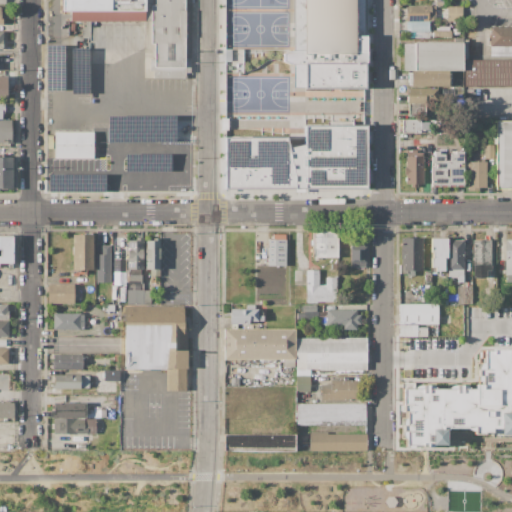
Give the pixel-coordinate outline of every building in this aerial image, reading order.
[(63,0),(184,0),(184,58),(189,58),(189,72),(186,72),(186,77),(153,77),(153,71),(150,71),(150,59),(154,59),(154,43),(151,43),(151,21),(70,21),(70,10),(63,10),(63,0)] [(292,0),(364,0),(364,36),(366,36),(366,66),(364,66),(364,89),(290,89),(290,63),(280,63),(280,52),(292,52),(292,0)] [(406,6),(431,6),(436,6),(436,21),(429,21),(406,21),(406,6)] [(447,6),(462,6),(462,22),(447,22),(447,6)] [(406,21),(429,21),(429,32),(406,32),(406,21)] [(511,27),(511,46),(490,46),(490,27),(511,27)] [(414,42),(463,42),(463,54),(463,71),(403,71),(403,44),(414,44),(414,42)] [(465,59),(511,59),(511,87),(465,87),(465,59)] [(448,71),(448,86),(411,86),(411,71),(448,71)] [(408,88),(437,88),(437,101),(426,101),(426,116),(408,116),(408,103),(408,88)] [(402,119),(421,119),(421,129),(415,129),(415,133),(402,133),(402,119)] [(0,120),(11,120),(11,128),(13,128),(13,144),(1,144),(1,143),(0,143),(0,120)] [(511,121),(511,189),(495,189),(495,121),(511,121)] [(222,190),(222,135),(229,135),(229,138),(285,138),(288,148),(306,144),(306,126),(328,126),(328,122),(352,122),(352,124),(368,124),(368,190),(222,190)] [(148,130),(190,130),(190,145),(148,145),(148,130)] [(122,159),(114,159),(114,131),(122,131),(122,159)] [(138,131),(138,162),(135,162),(135,165),(122,165),(122,160),(123,160),(123,131),(138,131)] [(54,132),(94,132),(94,158),(54,158),(54,132)] [(483,145),(494,145),(494,159),(483,159),(483,145)] [(463,186),(431,186),(431,167),(436,167),(436,164),(431,164),(431,156),(434,156),(434,151),(439,151),(439,154),(445,154),(445,160),(450,160),(450,154),(455,154),(455,151),(463,151),(463,186)] [(423,156),(423,183),(416,183),(416,187),(412,187),(412,183),(405,183),(405,175),(405,167),(405,156),(407,156),(407,152),(421,152),(421,156),(423,156)] [(148,153),(190,153),(190,169),(148,169),(148,153)] [(0,157),(12,157),(12,189),(0,189),(0,157)] [(485,187),(477,187),(477,190),(467,190),(467,182),(468,182),(468,171),(464,171),(464,160),(470,160),(470,162),(485,162),(485,187)] [(148,170),(190,170),(190,186),(148,186),(148,170)] [(92,175),(134,175),(134,191),(92,191),(92,175)] [(48,176),(90,176),(90,191),(48,191),(48,176)] [(313,232),(337,232),(337,258),(313,258),(313,232)] [(72,234),(93,234),(93,270),(72,270),(72,234)] [(287,239),(287,265),(267,265),(267,239),(272,239),(272,234),(286,234),(286,239),(287,239)] [(0,236),(12,236),(12,263),(0,263),(0,236)] [(127,240),(136,240),(136,238),(143,238),(143,269),(140,269),(128,269),(127,269),(127,240)] [(145,240),(153,240),(153,238),(159,238),(159,269),(150,269),(144,269),(145,240)] [(423,238),(423,271),(413,271),(413,276),(399,276),(399,263),(401,263),(401,258),(400,258),(400,249),(401,249),(401,238),(423,238)] [(431,238),(447,238),(447,258),(445,258),(445,271),(436,271),(436,267),(431,267),(431,257),(432,257),(432,252),(431,252),(431,238)] [(511,239),(504,239),(503,282),(511,282),(511,239)] [(463,240),(463,269),(448,269),(448,240),(463,240)] [(472,240),(490,240),(490,264),(472,264),(472,240)] [(350,266),(350,241),(365,241),(365,266),(350,266)] [(110,282),(96,282),(96,254),(96,243),(103,243),(103,245),(110,245),(110,282)] [(472,264),(490,264),(490,268),(489,268),(489,276),(485,276),(485,277),(481,277),(481,278),(477,278),(477,277),(472,277),(472,264)] [(448,269),(463,269),(463,281),(448,281),(448,269)] [(306,303),(306,285),(306,271),(306,270),(318,270),(318,285),(325,285),(325,279),(336,279),(336,302),(317,302),(317,303),(306,303)] [(306,271),(306,285),(293,285),(293,271),(306,271)] [(139,277),(139,284),(127,283),(127,276),(139,277)] [(47,283),(74,283),(74,304),(47,304),(47,283)] [(73,300),(81,300),(82,285),(74,284),(73,300)] [(471,286),(471,304),(457,304),(457,286),(471,286)] [(142,290),(142,305),(134,305),(134,290),(142,290)] [(142,290),(151,290),(151,305),(142,305),(142,290)] [(447,304),(438,304),(438,298),(445,298),(445,292),(447,292),(447,304)] [(8,319),(0,319),(0,304),(7,304),(7,311),(8,311),(8,319)] [(398,304),(438,304),(438,324),(398,324),(398,304)] [(124,306),(184,306),(184,326),(187,326),(187,392),(165,392),(165,370),(124,370),(124,306)] [(230,309),(260,309),(260,313),(264,313),(264,321),(249,321),(249,324),(230,324),(230,309)] [(326,310),(357,310),(357,315),(360,315),(360,324),(357,324),(357,329),(343,329),(343,326),(326,326),(326,323),(326,316),(326,310)] [(318,312),(318,320),(304,320),(304,319),(297,319),(297,314),(304,314),(304,312),(318,312)] [(53,313),(80,313),(80,314),(83,314),(83,329),(80,329),(53,329),(53,313)] [(0,321),(8,321),(8,336),(0,336),(0,321)] [(399,325),(417,325),(417,328),(427,328),(427,338),(416,338),(416,337),(399,337),(399,325)] [(295,329),(295,359),(284,359),(224,359),(224,329),(295,329)] [(366,337),(366,370),(296,370),(296,337),(366,337)] [(463,366),(399,366),(399,339),(463,339),(463,366)] [(0,348),(8,348),(8,364),(0,364),(0,348)] [(401,387),(402,447),(446,445),(445,428),(473,427),(473,432),(487,432),(499,436),(511,435),(511,349),(482,350),(482,354),(476,372),(476,381),(432,387),(431,386),(401,387)] [(53,354),(82,354),(82,356),(87,356),(87,367),(82,367),(82,369),(53,369),(53,354)] [(284,359),(295,359),(295,367),(284,367),(284,359)] [(296,375),(309,375),(309,392),(295,392),(296,375)] [(238,377),(238,386),(230,386),(230,377),(238,377)] [(330,380),(360,380),(360,402),(321,402),(321,385),(330,385),(330,380)] [(54,381),(80,381),(80,389),(54,389),(54,381)] [(0,402),(13,402),(13,418),(0,418),(0,402)] [(53,403),(86,403),(86,418),(84,418),(53,418),(50,418),(50,411),(53,411),(53,403)] [(296,403),(365,403),(365,425),(296,425),(296,403)] [(53,418),(84,418),(84,425),(87,425),(87,434),(53,434),(53,418)] [(87,434),(87,425),(87,419),(95,419),(95,434),(87,434)] [(366,434),(366,451),(309,450),(309,432),(327,432),(327,434),(366,434)] [(224,434),(295,435),(295,451),(223,451),(224,434)]
